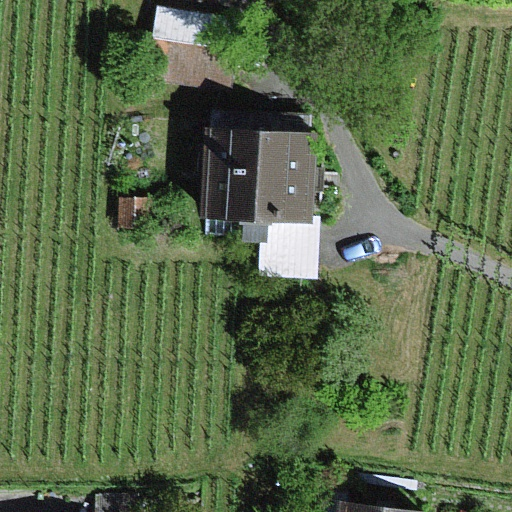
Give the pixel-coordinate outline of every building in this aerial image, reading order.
[(235,16),(151,6),(142,76),(226,87),(235,16)] [(312,129),(196,119),(189,205),(305,214),(312,129)] [(147,198),(113,198),(113,227),(147,227),(147,198)] [(135,511),(137,494),(94,492),(93,511),(135,511)] [(417,511),(418,510),(329,496),(326,511),(417,511)]
